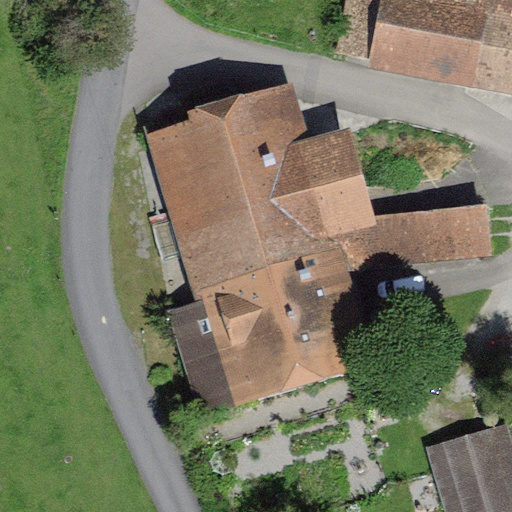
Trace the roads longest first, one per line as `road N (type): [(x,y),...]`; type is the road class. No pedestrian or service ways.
road 1 (unclassified): [(177,511),(85,267),(92,153),(125,0)]
road 2 (unclassified): [(511,129),(125,0)]
